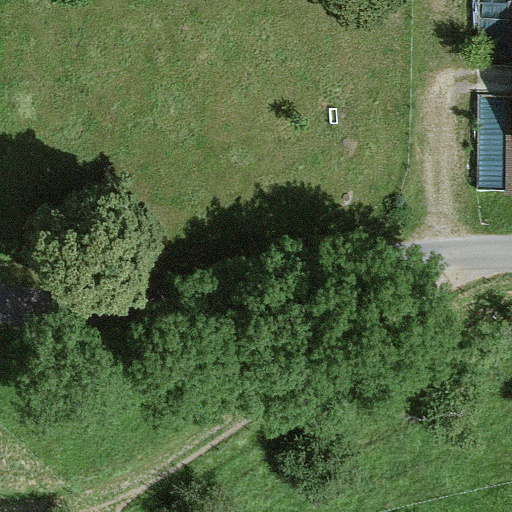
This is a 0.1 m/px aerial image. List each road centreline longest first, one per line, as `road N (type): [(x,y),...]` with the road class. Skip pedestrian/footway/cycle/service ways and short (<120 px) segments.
road 1 (track): [(0,504),(61,508),(109,497),(335,350),(509,251)]
road 2 (track): [(0,300),(121,301),(376,257),(511,251)]
